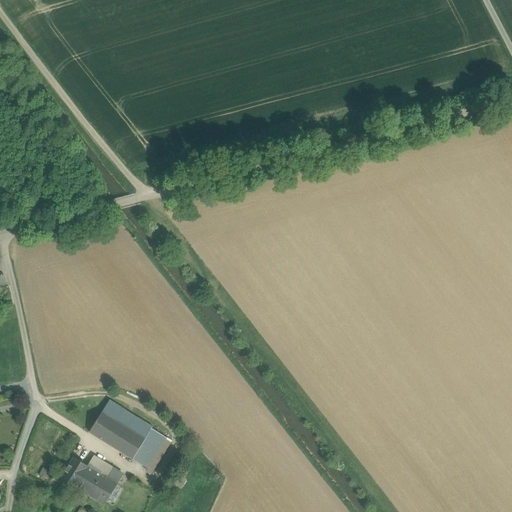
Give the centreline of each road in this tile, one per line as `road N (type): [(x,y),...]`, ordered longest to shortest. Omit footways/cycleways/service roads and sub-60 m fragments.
road 1 (unclassified): [(145,195),(511,103)]
road 2 (unclassified): [(145,195),(2,0)]
road 3 (unclassified): [(0,234),(145,195)]
